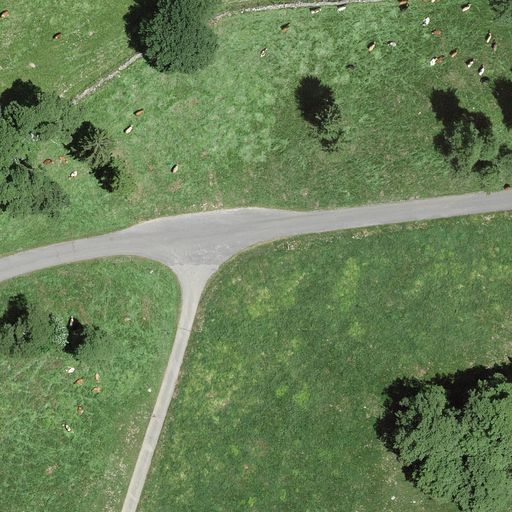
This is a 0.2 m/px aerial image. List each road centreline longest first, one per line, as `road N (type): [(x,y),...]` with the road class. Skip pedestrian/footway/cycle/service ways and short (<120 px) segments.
road 1 (unclassified): [(511,199),(195,236)]
road 2 (unclassified): [(128,511),(192,294),(195,236)]
road 3 (unclassified): [(195,236),(123,242),(0,271)]
